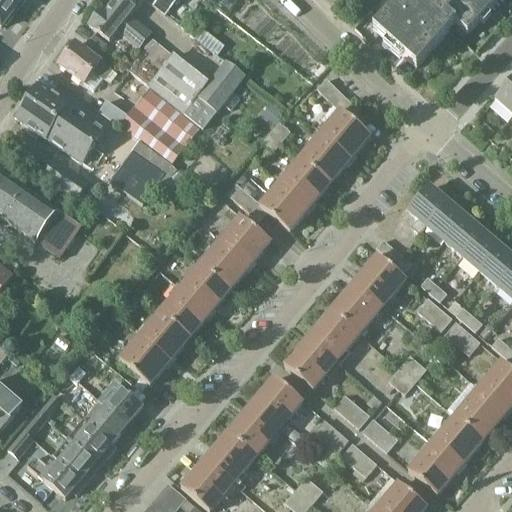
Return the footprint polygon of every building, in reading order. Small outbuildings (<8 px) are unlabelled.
[(11,18),(17,10),(2,0),(0,0),(0,29),(1,30),(4,27),(6,28),(13,20),(11,18)] [(2,0),(17,10),(19,8),(21,9),(28,1),(26,0),(2,0)] [(102,13),(90,28),(110,44),(118,35),(139,52),(152,36),(131,18),(136,13),(120,0),(118,0),(106,15),(102,13)] [(159,0),(152,9),(165,18),(179,0),(159,0)] [(201,0),(215,10),(222,0),(201,0)] [(354,13),(365,0),(340,0),(354,13)] [(411,0),(400,0),(372,32),(416,71),(456,26),(467,36),(499,0),(433,0),(430,3),(434,6),(427,14),(411,0)] [(94,38),(89,45),(102,54),(107,48),(94,38)] [(203,134),(216,118),(246,81),(225,64),(211,83),(175,54),(172,58),(153,43),(128,74),(147,89),(146,89),(149,91),(200,131),(203,134)] [(76,46),(59,68),(94,95),(104,83),(110,87),(118,78),(101,66),(76,46)] [(511,81),(494,102),(511,118),(511,81)] [(320,138),(351,164),(372,140),(348,120),(356,111),(327,83),(318,93),(340,115),(320,138)] [(98,143),(105,134),(38,86),(13,121),(45,144),(46,143),(81,167),(89,156),(99,163),(108,150),(98,143)] [(170,170),(200,131),(149,91),(143,99),(127,120),(106,104),(98,115),(119,130),(138,145),(155,158),(170,170)] [(271,137),(282,147),(291,136),(280,127),(271,137)] [(282,147),(271,137),(262,148),(273,157),(282,147)] [(300,162),(331,188),(351,164),(320,138),(300,162)] [(155,158),(138,145),(137,147),(136,146),(130,155),(132,156),(110,187),(143,210),(160,184),(166,189),(167,187),(174,194),(182,201),(193,188),(197,183),(180,170),(175,174),(170,170),(155,158)] [(331,188),(300,162),(280,186),(311,212),(331,188)] [(43,180),(78,204),(88,188),(53,165),(43,180)] [(81,232),(58,216),(0,174),(0,220),(60,263),(81,232)] [(311,212),(280,186),(261,209),(237,189),(228,199),(260,226),(267,217),(290,236),(311,212)] [(408,215),(418,223),(411,232),(420,239),(427,231),(447,207),(428,191),(408,215)] [(427,231),(445,246),(465,222),(447,207),(427,231)] [(221,244),(251,270),(272,246),(241,220),(221,244)] [(465,222),(445,246),(462,261),(483,237),(465,222)] [(483,237),(462,261),(480,276),(500,252),(483,237)] [(201,268),(231,294),(251,270),(221,244),(201,268)] [(383,244),(376,252),(404,277),(411,268),(383,244)] [(511,261),(500,252),(480,276),(498,291),(511,274),(511,261)] [(353,287),(382,311),(406,284),(377,259),(353,287)] [(0,297),(8,286),(15,277),(0,265),(0,297)] [(180,292),(211,318),(231,294),(201,268),(180,292)] [(511,302),(511,274),(498,291),(511,302)] [(430,298),(437,290),(427,282),(420,290),(430,298)] [(330,314),(359,339),(382,311),(353,287),(330,314)] [(437,290),(430,298),(440,307),(447,298),(437,290)] [(211,318),(180,292),(160,316),(190,342),(211,318)] [(428,302),(416,315),(441,336),(452,323),(428,302)] [(465,328),(472,320),(463,312),(456,320),(465,328)] [(359,339),(330,314),(307,342),(336,366),(359,339)] [(190,342),(160,316),(140,340),(170,366),(190,342)] [(472,320),(465,328),(475,336),(482,328),(472,320)] [(456,326),(444,339),(469,360),(480,347),(456,326)] [(170,366),(140,340),(120,364),(150,390),(170,366)] [(336,366),(307,342),(283,369),(312,394),(336,366)] [(502,360),(509,351),(498,342),(491,350),(502,360)] [(0,367),(10,356),(0,348),(0,367)] [(70,381),(77,387),(86,377),(82,373),(95,357),(87,351),(74,366),(79,370),(70,381)] [(511,353),(509,351),(502,360),(511,368),(511,353)] [(399,373),(407,380),(418,367),(410,361),(399,373)] [(478,393),(506,417),(511,410),(511,374),(501,365),(478,393)] [(407,380),(415,387),(426,374),(418,367),(407,380)] [(407,380),(399,373),(389,385),(397,392),(407,380)] [(415,387),(407,380),(397,392),(405,399),(415,387)] [(69,397),(77,387),(70,381),(61,391),(69,397)] [(251,408),(280,432),(302,406),(273,381),(251,408)] [(114,385),(98,404),(99,406),(105,410),(127,429),(144,410),(121,391),(114,385)] [(470,386),(447,414),(455,420),(483,444),(506,417),(478,393),(470,386)] [(0,405),(8,396),(0,388),(0,405)] [(0,436),(23,409),(8,396),(0,405),(0,436)] [(370,420),(345,400),(334,413),(358,433),(370,420)] [(99,406),(84,423),(85,424),(112,447),(127,429),(105,410),(99,406)] [(40,416),(47,423),(55,413),(48,407),(40,416)] [(227,436),(256,460),(280,432),(251,408),(227,436)] [(30,428),(38,434),(47,423),(40,416),(30,428)] [(483,444),(455,420),(431,448),(460,472),(483,444)] [(362,436),(386,457),(398,444),(373,423),(362,436)] [(97,465),(112,447),(85,424),(70,442),(97,465)] [(337,458),(349,445),(324,424),(313,437),(337,458)] [(18,463),(34,444),(23,435),(7,454),(18,463)] [(256,460),(227,436),(204,462),(233,487),(256,460)] [(68,442),(53,460),(87,488),(96,476),(91,472),(97,465),(70,442),(69,443),(68,442)] [(341,461),(366,482),(377,469),(352,448),(341,461)] [(460,472),(431,448),(408,475),(437,499),(460,472)] [(36,461),(28,471),(66,503),(73,495),(77,499),(87,488),(53,460),(45,469),(36,461)] [(211,511),(233,487),(204,462),(180,490),(205,511),(211,511)] [(296,495),(304,502),(315,489),(306,482),(296,495)] [(374,511),(425,511),(427,510),(398,485),(374,511)] [(160,495),(179,511),(186,502),(167,486),(160,495)] [(304,502),(312,509),(323,496),(315,489),(304,502)] [(259,511),(280,511),(278,510),(277,511),(256,493),(248,502),(259,511)] [(152,504),(161,511),(177,511),(179,511),(160,495),(152,504)] [(296,495),(285,507),(290,511),(295,511),(304,502),(296,495)] [(309,511),(312,509),(304,502),(295,511),(309,511)]
